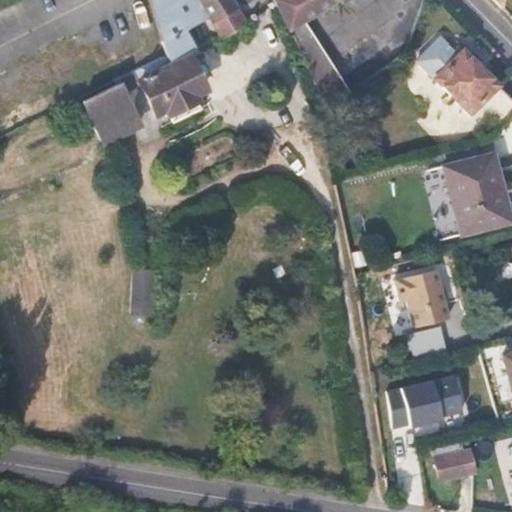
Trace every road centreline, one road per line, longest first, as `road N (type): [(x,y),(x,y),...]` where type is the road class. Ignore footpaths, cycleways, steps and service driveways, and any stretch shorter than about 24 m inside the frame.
road 1 (unknown): [(221,60),(317,190),(371,511)]
road 2 (tertiary): [(312,511),(0,461)]
